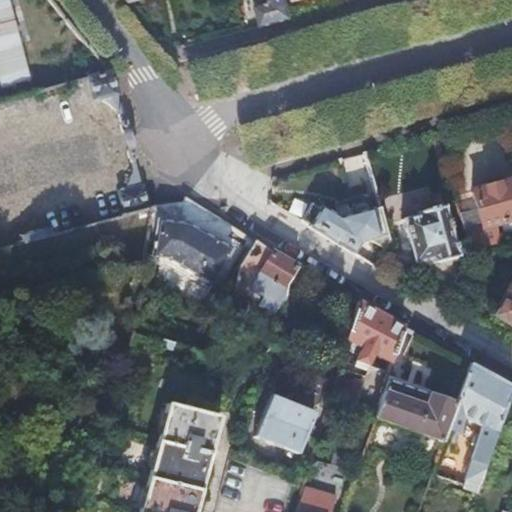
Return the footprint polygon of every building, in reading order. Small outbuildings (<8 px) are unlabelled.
[(290,17),(285,0),(266,0),(267,3),(255,6),(260,25),(290,17)] [(118,93),(112,70),(90,76),(96,99),(102,101),(107,103),(111,106),(116,110),(121,105),(118,93)] [(350,176),(370,171),(365,151),(345,157),(350,176)] [(143,186),(139,171),(132,170),(129,179),(126,185),(122,191),(128,212),(149,207),(143,186)] [(466,230),(470,242),(473,254),(485,250),(484,247),(502,242),(497,223),(505,221),(507,228),(511,226),(511,186),(510,180),(472,191),(481,226),(466,230)] [(184,205),(172,206),(170,218),(178,221),(164,255),(163,259),(173,262),(212,284),(231,249),(244,256),(250,246),(245,243),(249,236),(193,201),(185,199),(184,205)] [(382,253),(389,239),(378,232),(371,208),(369,209),(368,204),(363,200),(354,202),(352,207),(352,213),(339,215),(319,204),(318,206),(309,201),(298,220),(352,252),(359,240),(373,238),(363,258),(376,265),(382,253)] [(422,206),(423,212),(439,208),(437,202),(422,206)] [(473,254),(470,242),(454,247),(443,206),(439,208),(423,212),(418,213),(419,217),(402,221),(414,263),(431,258),(433,265),(430,270),(453,285),(473,254)] [(253,239),(249,236),(245,243),(250,246),(253,239)] [(399,236),(389,239),(382,253),(402,248),(399,236)] [(359,240),(352,252),(363,258),(373,238),(359,240)] [(269,295),(281,301),(283,290),(296,266),(257,242),(254,248),(250,246),(244,256),(239,265),(235,280),(266,298),(269,295)] [(511,321),(511,285),(501,302),(503,303),(497,314),(507,319),(511,321)] [(406,329),(356,300),(345,338),(361,347),(356,361),(370,366),(375,355),(393,365),(406,329)] [(472,364),(417,334),(403,372),(462,393),(472,364)] [(511,393),(511,385),(472,364),(462,393),(458,404),(448,430),(459,434),(464,417),(485,424),(466,484),(481,489),(485,476),(511,393)] [(360,387),(334,378),(328,397),(353,406),(360,387)] [(388,380),(376,414),(375,418),(444,442),(448,430),(458,404),(388,380)] [(264,396),(249,437),(295,453),(309,412),(264,396)] [(162,406),(136,511),(191,511),(214,419),(162,406)] [(307,459),(301,482),(327,489),(333,466),(307,459)] [(331,511),(335,498),(302,489),(295,511),(331,511)]
